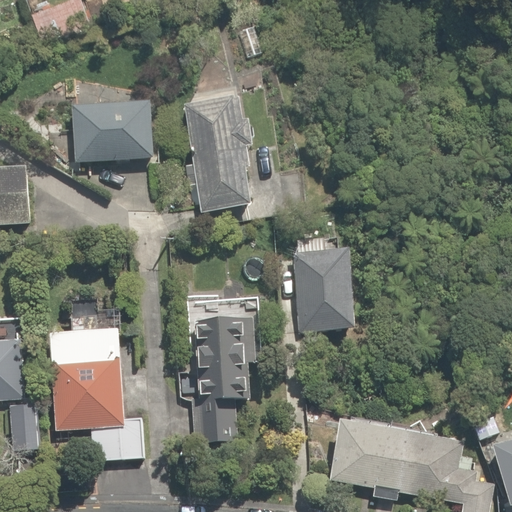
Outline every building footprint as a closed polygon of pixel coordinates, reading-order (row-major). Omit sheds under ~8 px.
[(226,96),(183,105),(206,214),(249,205),(226,96)] [(143,98),(71,102),(74,163),(146,159),(143,98)] [(21,167),(0,168),(0,222),(24,221),(21,167)] [(344,246),(292,250),(298,332),(350,329),(344,246)] [(141,416),(119,417),(115,329),(95,330),(94,315),(68,316),(69,331),(47,332),(52,428),(90,426),(92,461),(143,458),(141,416)] [(239,316),(195,316),(195,434),(239,434),(239,316)] [(10,344),(0,344),(0,401),(13,401),(10,344)] [(456,433),(333,419),(327,479),(458,493),(456,511),(485,511),(489,479),(472,477),(474,455),(454,453),(456,433)] [(511,502),(511,433),(488,442),(510,503),(511,502)]
